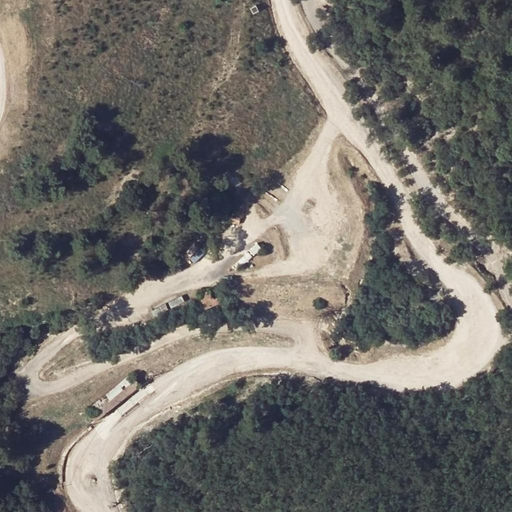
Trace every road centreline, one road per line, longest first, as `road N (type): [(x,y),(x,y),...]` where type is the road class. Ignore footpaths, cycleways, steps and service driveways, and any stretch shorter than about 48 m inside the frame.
road 1 (track): [(98,511),(77,474),(135,398),(294,361),(343,380),(426,376),(461,358),(476,331),(477,301)]
road 2 (track): [(308,62),(422,240),(511,329)]
